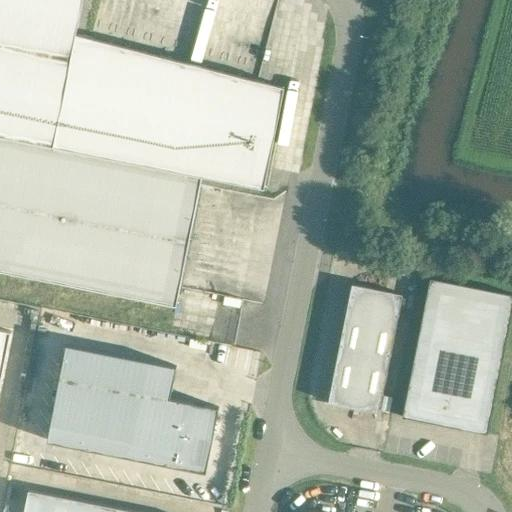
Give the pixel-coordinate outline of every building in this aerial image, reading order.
[(0,0),(0,134),(202,175),(264,188),(285,86),(76,33),(83,0),(0,0)] [(202,175),(0,134),(0,269),(176,305),(202,175)] [(342,231),(340,238),(340,239),(347,240),(349,233),(349,232),(342,231)] [(511,294),(430,278),(403,416),(403,417),(406,417),(406,418),(465,430),(465,429),(488,434),(511,312),(511,294)] [(328,402),(379,413),(403,294),(352,283),(328,402)] [(0,386),(11,331),(0,328),(0,386)] [(208,430),(210,431),(214,412),(218,413),(219,407),(170,397),(177,366),(67,344),(48,440),(193,469),(193,465),(203,467),(207,446),(205,445),(208,430)] [(24,511),(142,511),(29,489),(24,511)]
